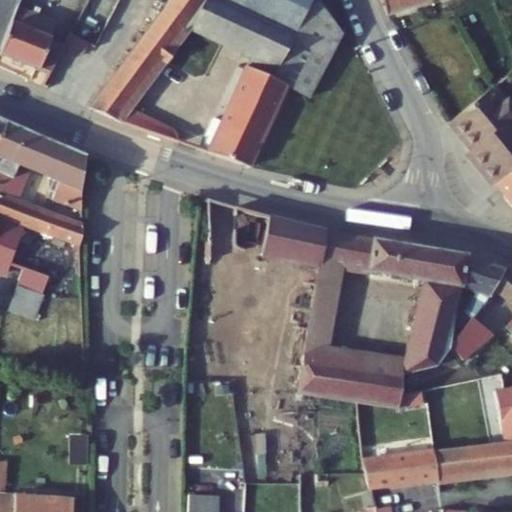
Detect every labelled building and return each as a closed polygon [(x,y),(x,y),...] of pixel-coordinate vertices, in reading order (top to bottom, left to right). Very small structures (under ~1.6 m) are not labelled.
[(73,0),(49,46),(34,73),(29,81),(53,91),(104,0),(73,0)] [(159,0),(151,13),(81,104),(176,138),(173,129),(171,126),(168,124),(125,108),(183,24),(253,52),(204,148),(244,161),(283,80),(308,29),(233,0),(159,0)] [(233,0),(308,29),(283,80),(309,93),(340,28),(323,0),(233,0)] [(2,6),(0,10),(0,58),(34,73),(49,46),(33,39),(40,22),(2,6)] [(446,119),(468,148),(511,110),(511,107),(504,96),(499,99),(489,84),(446,119)] [(464,151),(492,186),(511,172),(511,116),(511,115),(511,114),(511,110),(468,148),(464,151)] [(0,128),(0,212),(4,214),(2,218),(83,246),(83,243),(82,226),(4,198),(15,166),(61,184),(55,201),(83,211),(86,157),(2,124),(0,128)] [(511,172),(492,186),(503,199),(511,193),(511,172)] [(328,228),(201,193),(202,231),(263,248),(262,267),(276,272),(265,369),(352,386),(388,394),(396,361),(323,345),(335,264),(421,274),(396,360),(425,343),(441,328),(450,297),(456,277),(465,246),(328,228)] [(511,193),(503,199),(511,209),(511,193)] [(58,255),(0,233),(0,261),(10,264),(34,273),(51,278),(58,255)] [(511,260),(465,246),(456,277),(471,281),(458,294),(467,303),(475,296),(496,275),(511,260)] [(51,278),(49,288),(63,293),(73,260),(58,255),(51,278)] [(511,260),(496,275),(511,291),(501,301),(511,312),(511,260)] [(0,287),(2,288),(10,264),(0,261),(0,287)] [(49,288),(51,278),(34,273),(19,320),(38,325),(49,288)] [(490,310),(475,296),(467,303),(447,322),(462,337),(490,310)] [(511,431),(439,439),(441,463),(511,456),(511,431)] [(368,470),(441,463),(439,439),(367,445),(368,470)] [(0,446),(0,481),(9,483),(12,447),(0,446)] [(178,475),(176,511),(200,511),(202,477),(178,475)] [(0,481),(0,511),(27,511),(28,506),(10,504),(11,483),(9,483),(0,481)] [(57,511),(60,489),(11,483),(10,504),(28,506),(27,511),(57,511)] [(368,492),(368,511),(378,511),(378,493),(368,492)] [(412,511),(434,511),(435,497),(414,496),(412,511)] [(455,511),(455,498),(435,497),(434,511),(455,511)]
